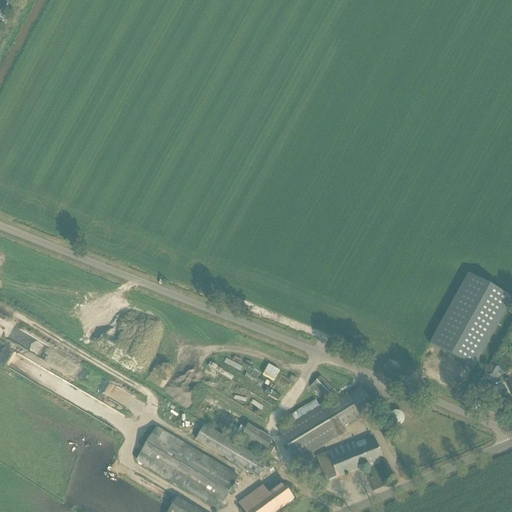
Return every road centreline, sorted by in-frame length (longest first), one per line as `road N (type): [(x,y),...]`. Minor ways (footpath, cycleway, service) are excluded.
road 1 (track): [(0,226),(511,433)]
road 2 (unclassified): [(344,511),(511,442)]
